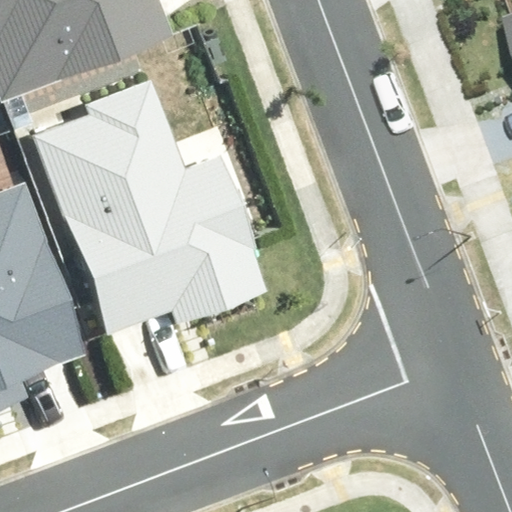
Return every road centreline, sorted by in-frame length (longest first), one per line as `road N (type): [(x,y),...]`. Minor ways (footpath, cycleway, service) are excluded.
road 1 (residential): [(2,511),(431,354)]
road 2 (residential): [(431,354),(304,0)]
road 3 (residential): [(493,511),(431,354)]
